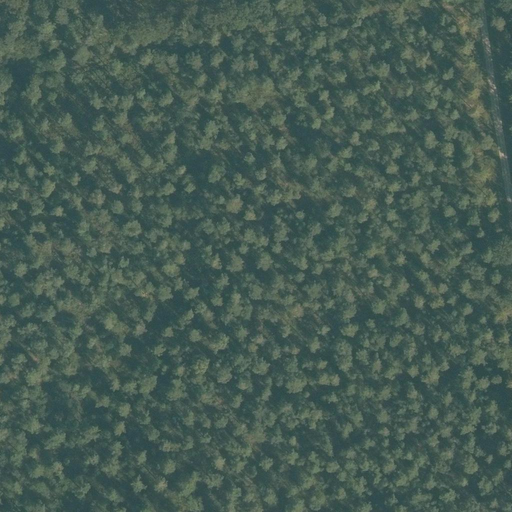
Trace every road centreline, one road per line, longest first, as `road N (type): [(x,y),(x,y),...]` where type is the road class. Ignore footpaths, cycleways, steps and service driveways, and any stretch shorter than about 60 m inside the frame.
road 1 (track): [(416,0),(0,63)]
road 2 (track): [(479,0),(511,209)]
